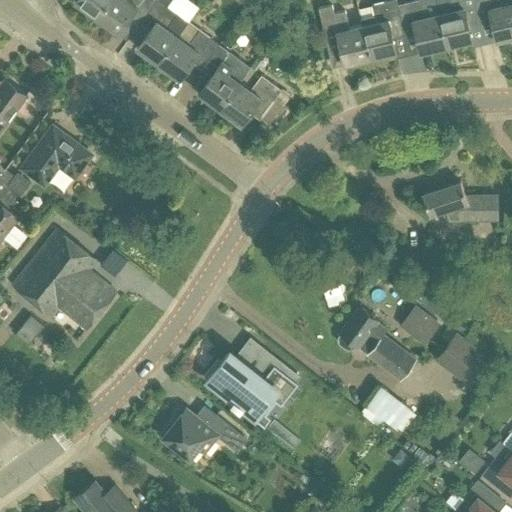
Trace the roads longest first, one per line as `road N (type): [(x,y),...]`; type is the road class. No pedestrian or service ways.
road 1 (tertiary): [(22,472),(114,401),(146,364),(263,193)]
road 2 (residential): [(263,193),(26,21)]
road 3 (tertiary): [(263,193),(306,151),(364,117),(420,105),(511,104)]
